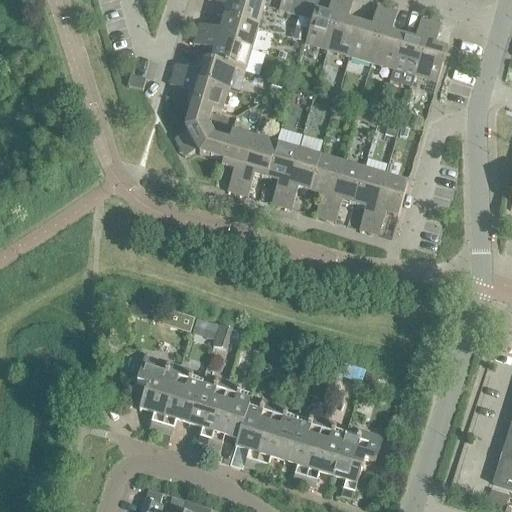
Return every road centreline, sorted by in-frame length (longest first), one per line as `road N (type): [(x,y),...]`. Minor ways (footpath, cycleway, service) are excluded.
road 1 (tertiary): [(413,505),(478,287)]
road 2 (residential): [(109,511),(117,486),(135,467),(161,463),(222,482),(266,511)]
road 3 (tertiary): [(476,114),(478,287)]
road 4 (residential): [(403,245),(436,130),(476,114)]
